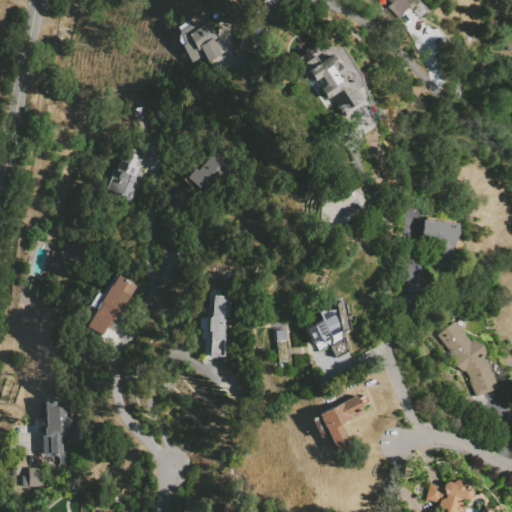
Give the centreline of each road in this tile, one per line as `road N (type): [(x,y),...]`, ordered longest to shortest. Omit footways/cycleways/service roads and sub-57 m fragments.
road 1 (tertiary): [(39,0),(0,209)]
road 2 (residential): [(511,466),(467,442),(431,436),(395,444)]
